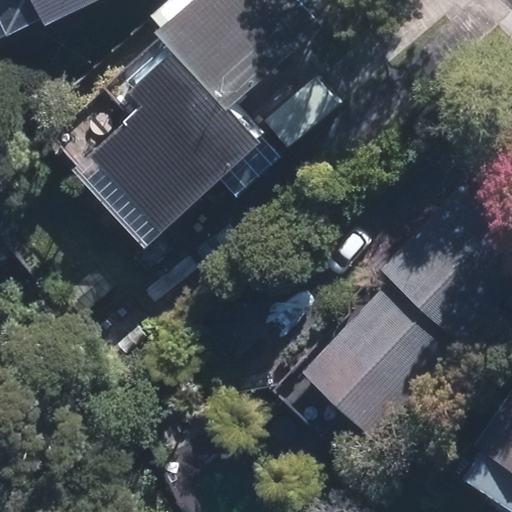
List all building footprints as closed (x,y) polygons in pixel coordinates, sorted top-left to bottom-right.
[(60,14),(63,20),(103,0),(0,0),(0,33),(3,40),(23,30),(25,32),(60,14)] [(108,150),(179,228),(281,137),(248,101),(332,26),(308,0),(175,0),(159,15),(173,31),(177,28),(193,46),(147,87),(161,102),(108,150)] [(298,148),(350,101),(322,69),(270,116),(298,148)] [(402,273),(318,367),(392,432),(511,296),(511,219),(468,181),(393,265),(402,273)] [(511,402),(488,439),(497,444),(478,473),(511,495),(511,402)]
